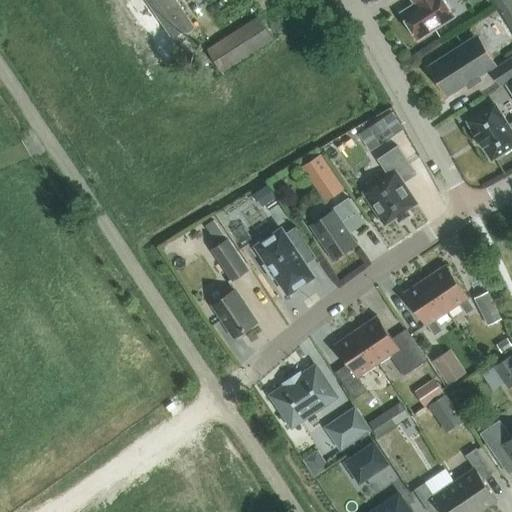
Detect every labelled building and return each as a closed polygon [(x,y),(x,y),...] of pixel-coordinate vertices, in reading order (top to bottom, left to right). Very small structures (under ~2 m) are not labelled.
[(147,0),(175,42),(195,28),(176,0),(147,0)] [(454,16),(444,0),(412,0),(415,3),(401,12),(418,39),(454,16)] [(493,0),(511,29),(511,6),(508,0),(493,0)] [(223,72),(273,40),(258,15),(207,48),(223,72)] [(476,74),(490,66),(473,40),(431,66),(448,93),(466,81),(470,86),(480,79),(476,74)] [(500,86),(511,78),(511,56),(490,70),(500,86)] [(511,123),(509,125),(495,104),(468,121),(477,134),(475,135),(482,147),(484,145),(492,159),(511,146),(511,123)] [(404,128),(392,111),(369,127),(380,144),(404,128)] [(404,182),(417,173),(398,145),(378,159),(389,175),(364,192),(385,223),(396,216),(398,218),(407,211),(406,210),(417,202),(404,182)] [(303,169),(326,203),(344,191),(321,157),(303,169)] [(266,205),(275,199),(267,186),(257,192),(266,205)] [(349,233),(366,222),(349,197),(331,209),(332,211),(311,224),(334,258),(356,243),(349,233)] [(215,219),(204,227),(210,236),(221,228),(215,219)] [(284,234),(281,230),(258,246),(263,253),(260,255),(266,263),(264,265),(273,278),(275,277),(281,285),(284,284),(289,291),(312,275),(305,265),(317,257),(296,226),(284,234)] [(249,269),(228,237),(218,244),(211,248),(233,280),(249,269)] [(469,298),(446,264),(425,278),(448,312),(460,304),(466,314),(475,308),(468,298),(469,298)] [(448,312),(425,278),(404,291),(427,326),(428,325),(435,336),(443,330),(437,319),(448,312)] [(235,290),(213,304),(235,336),(256,322),(235,290)] [(501,318),(488,291),(475,298),(488,324),(501,318)] [(406,328),(392,338),(377,315),(356,329),(379,363),(391,355),(404,375),(428,360),(406,328)] [(359,377),(379,363),(356,329),(335,343),(350,364),(336,373),(354,399),(368,390),(359,377)] [(496,345),(502,353),(511,347),(507,339),(496,345)] [(449,349),(432,361),(449,385),(466,373),(449,349)] [(511,384),(511,354),(510,351),(492,363),(508,387),(511,384)] [(334,396),(315,367),(274,395),(293,423),(334,396)] [(436,376),(416,390),(426,405),(446,391),(436,376)] [(445,393),(428,404),(440,422),(457,411),(445,393)] [(368,429),(354,409),(328,427),(341,447),(368,429)] [(397,423),(388,410),(370,422),(378,435),(397,423)] [(511,437),(500,419),(480,433),(496,456),(507,448),(511,454),(511,437)] [(390,463),(375,440),(343,461),(358,484),(390,463)] [(474,467),(454,480),(474,511),(480,511),(497,501),(483,479),(493,472),(477,447),(466,455),(474,467)] [(331,468),(319,450),(305,460),(316,478),(331,468)] [(175,474),(146,492),(158,511),(199,511),(198,509),(227,491),(211,465),(190,478),(192,480),(183,486),(175,474)] [(446,468),(414,489),(429,511),(434,511),(442,507),(444,511),(474,511),(454,480),(446,468)] [(408,511),(399,497),(384,506),(380,505),(370,511),(408,511)]
